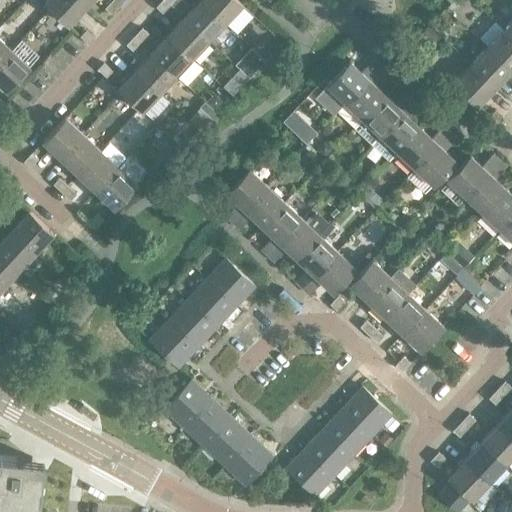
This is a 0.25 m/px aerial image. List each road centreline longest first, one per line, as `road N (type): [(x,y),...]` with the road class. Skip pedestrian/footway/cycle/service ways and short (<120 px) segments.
road 1 (residential): [(436,427),(333,326),(287,325),(253,360)]
road 2 (tertiary): [(0,398),(202,511)]
road 3 (residential): [(0,132),(141,0)]
road 4 (residential): [(436,427),(493,372),(497,312),(511,297)]
